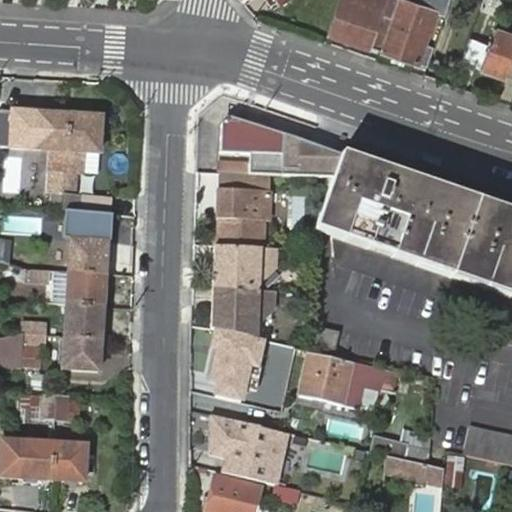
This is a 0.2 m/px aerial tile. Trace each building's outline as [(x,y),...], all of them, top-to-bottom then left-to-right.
[(380,50),(397,1),(393,0),(338,0),(328,33),(368,47),(368,46),(380,50)] [(380,50),(380,51),(417,65),(435,12),(408,2),(408,0),(396,0),(397,1),(380,50)] [(484,0),(481,9),(500,16),(503,10),(506,0),(484,0)] [(511,4),(511,0),(506,0),(503,10),(508,12),(511,4)] [(481,9),(460,62),(480,69),(495,29),(511,35),(511,21),(500,16),(481,9)] [(480,69),(506,78),(511,62),(511,35),(495,29),(480,69)] [(66,152),(68,116),(0,111),(0,148),(54,152),(66,152)] [(100,118),(68,116),(66,152),(85,153),(98,154),(100,118)] [(249,157),(249,167),(249,176),(270,177),(281,178),(281,171),(296,172),(298,141),(231,120),(221,126),(220,155),(249,157)] [(64,172),(66,152),(54,152),(53,172),(64,172)] [(85,153),(66,152),(64,172),(76,173),(83,173),(85,153)] [(98,154),(85,153),(83,173),(96,174),(98,154)] [(332,179),(314,232),(511,299),(511,215),(340,156),(332,179)] [(218,165),(218,175),(219,175),(249,176),(249,167),(218,165)] [(63,194),(64,172),(53,172),(50,211),(61,212),(63,194)] [(76,173),(64,172),(63,194),(74,195),(76,173)] [(249,176),(219,175),(218,209),(222,209),(221,219),(217,219),(217,221),(220,221),(219,237),(218,248),(219,248),(262,249),(264,223),(269,223),(270,177),(249,176)] [(74,195),(63,194),(61,212),(77,213),(78,197),(78,195),(74,195)] [(78,197),(77,213),(104,215),(105,199),(78,197)] [(77,213),(61,212),(59,240),(69,241),(106,244),(106,243),(111,243),(113,216),(104,215),(77,213)] [(67,273),(104,276),(106,244),(69,241),(67,273)] [(278,263),(279,250),(262,249),(219,248),(219,271),(213,271),(213,290),(255,292),(256,280),(278,263)] [(47,284),(47,272),(26,271),(25,281),(47,284)] [(102,308),(104,276),(67,273),(65,306),(102,308)] [(211,313),(211,330),(253,340),(254,327),(276,310),(277,292),(255,292),(213,290),(212,291),(217,291),(217,314),(211,313)] [(100,340),(102,308),(65,306),(63,337),(100,340)] [(22,335),(22,325),(12,324),(11,337),(22,335)] [(22,335),(43,336),(44,326),(22,325),(22,335)] [(319,329),(315,349),(335,353),(339,334),(319,329)] [(253,340),(211,330),(206,351),(213,353),(205,386),(213,387),(210,398),(242,405),(250,370),(256,371),(263,342),(253,340)] [(0,366),(20,367),(21,346),(22,335),(11,337),(3,339),(0,339),(0,366)] [(43,347),(43,336),(22,335),(21,346),(29,346),(43,347)] [(98,371),(100,340),(63,337),(61,370),(98,371)] [(363,389),(379,392),(381,383),(392,385),(394,373),(308,354),(299,397),(359,410),(363,389)] [(374,414),(379,392),(363,389),(359,410),(374,414)] [(20,418),(42,420),(44,398),(21,397),(20,418)] [(54,421),(55,399),(44,398),(42,420),(54,421)] [(66,400),(55,399),(54,421),(65,421),(66,400)] [(257,430),(209,418),(209,455),(223,459),(220,475),(246,481),(276,487),(288,436),(257,430)] [(511,437),(469,429),(463,456),(510,467),(511,467),(511,437)] [(0,440),(0,480),(79,484),(81,444),(0,440)] [(404,459),(406,450),(399,448),(399,446),(375,440),(372,452),(396,458),(397,457),(404,459)] [(382,467),(384,457),(368,454),(365,463),(382,467)] [(443,471),(428,467),(384,457),(384,475),(441,488),(443,471)] [(448,458),(445,487),(460,489),(463,459),(448,458)] [(216,502),(213,511),(270,511),(271,511),(256,507),(260,489),(215,477),(208,500),(216,502)] [(205,511),(213,511),(216,502),(208,500),(205,511)]
